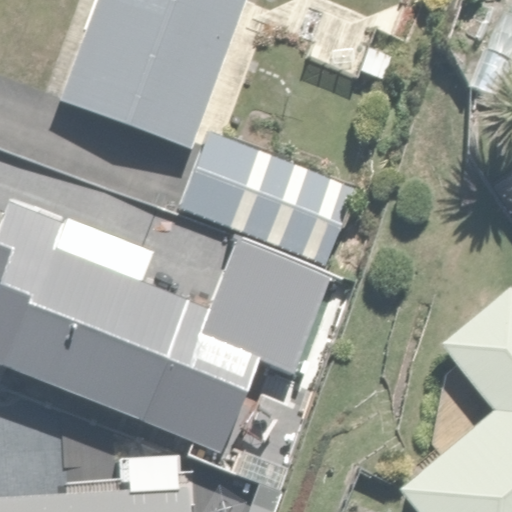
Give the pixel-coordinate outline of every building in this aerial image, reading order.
[(239,0),(91,0),(52,103),(182,152),(239,0)] [(309,264),(341,182),(210,130),(177,211),(220,228),(309,264)] [(511,186),(500,195),(511,212),(511,186)] [(309,264),(220,228),(196,287),(319,336),(342,278),(309,264)] [(220,314),(19,242),(12,240),(0,272),(0,379),(184,446),(180,459),(232,478),(243,447),(229,441),(256,365),(208,347),(220,314)] [(490,418),(391,495),(353,479),(339,511),(511,511),(511,300),(505,292),(434,347),(490,418)] [(177,511),(176,489),(0,501),(0,511),(177,511)]
